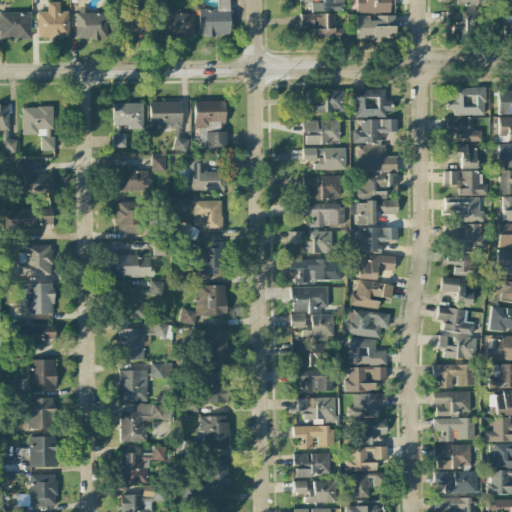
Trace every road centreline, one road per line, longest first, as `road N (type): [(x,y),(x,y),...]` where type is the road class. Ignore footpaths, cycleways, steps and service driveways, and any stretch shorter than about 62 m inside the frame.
road 1 (residential): [(419,0),(422,224),(410,347),(412,511)]
road 2 (residential): [(253,0),(262,511)]
road 3 (tertiary): [(511,62),(0,71)]
road 4 (residential): [(83,71),(92,511)]
